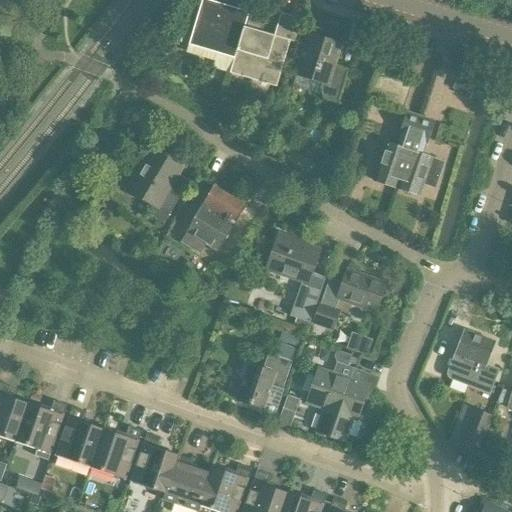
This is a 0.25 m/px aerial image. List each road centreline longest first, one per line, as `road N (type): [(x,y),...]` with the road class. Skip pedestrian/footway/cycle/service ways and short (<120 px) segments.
road 1 (residential): [(445,483),(310,469),(137,410),(0,347)]
road 2 (residential): [(460,275),(299,192),(201,125)]
road 3 (residential): [(445,483),(394,386),(432,287),(460,275)]
road 4 (unclassified): [(511,39),(385,0)]
road 5 (residential): [(460,275),(481,252),(511,160)]
